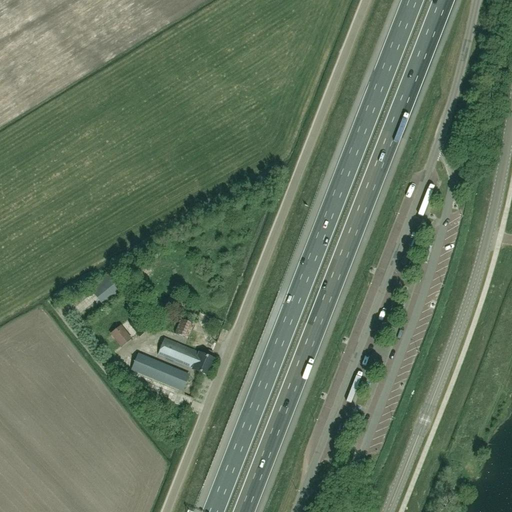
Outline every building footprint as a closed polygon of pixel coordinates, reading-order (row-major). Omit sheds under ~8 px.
[(112,270),(104,276),(89,288),(105,308),(128,290),(112,270)] [(91,309),(85,313),(88,319),(94,316),(91,309)] [(355,341),(365,316),(360,315),(351,340),(355,341)] [(149,329),(138,317),(129,324),(140,336),(149,329)] [(187,339),(193,324),(181,319),(174,333),(187,339)] [(131,338),(120,325),(109,334),(120,348),(131,338)] [(165,338),(158,354),(190,368),(193,369),(207,375),(214,359),(200,353),(197,352),(165,338)] [(187,375),(136,354),(130,368),(181,389),(187,375)]
